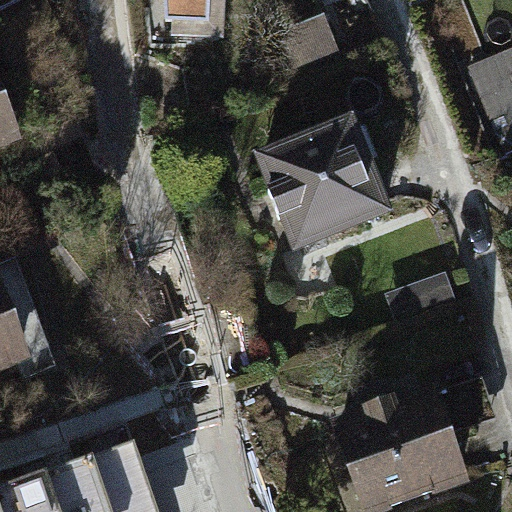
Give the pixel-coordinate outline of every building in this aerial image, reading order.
[(511,51),(473,62),(497,153),(511,149),(511,51)] [(31,57),(0,71),(0,183),(72,152),(31,57)] [(400,133),(314,160),(346,264),(432,238),(400,133)] [(35,285),(0,299),(0,413),(75,383),(35,285)] [(467,400),(381,428),(408,511),(413,511),(495,485),(467,400)] [(0,486),(0,511),(160,511),(135,440),(0,486)]
